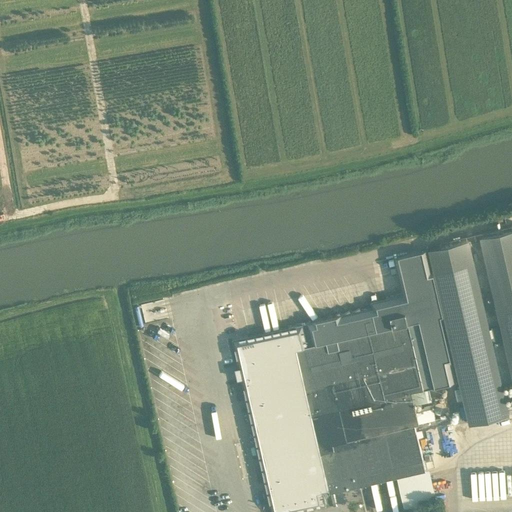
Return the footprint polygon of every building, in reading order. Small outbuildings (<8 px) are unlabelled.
[(511,228),(481,235),(511,369),(511,228)] [(468,238),(429,247),(470,423),(509,414),(468,238)] [(403,300),(302,323),(307,345),(403,322),(408,321),(424,388),(455,381),(440,315),(443,314),(428,247),(393,255),(403,300)] [(296,324),(232,339),(241,379),(237,380),(239,391),(243,390),(271,510),(324,498),(322,488),(328,487),(330,493),(359,486),(390,479),(395,478),(425,471),(416,431),(432,427),(432,405),(416,409),(411,391),(424,388),(408,321),(403,322),(303,350),(296,324)] [(511,468),(497,469),(498,498),(511,496),(511,468)] [(470,499),(485,499),(485,503),(492,503),(492,487),(491,487),(490,470),(474,470),(474,474),(469,474),(470,499)]
